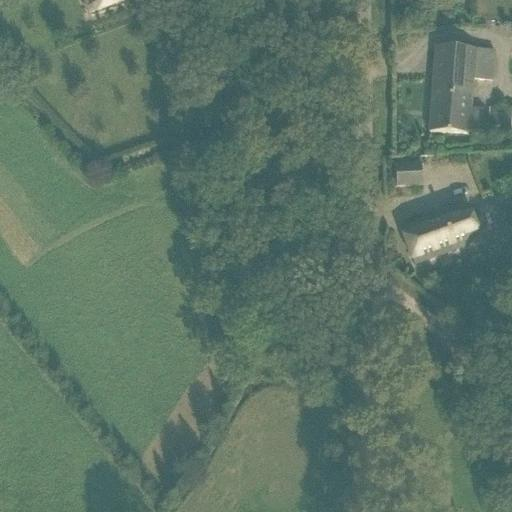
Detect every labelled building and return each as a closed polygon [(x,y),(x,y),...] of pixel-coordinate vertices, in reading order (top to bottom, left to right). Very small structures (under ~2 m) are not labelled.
[(84,0),(90,15),(126,2),(124,0),(84,0)] [(428,134),(471,136),(471,132),(477,132),(477,128),(485,128),(486,110),(472,110),(474,80),(492,81),(494,51),(432,48),(428,134)] [(489,127),(501,127),(500,132),(511,131),(511,109),(489,108),(489,127)] [(396,186),(422,185),(421,164),(395,165),(396,186)] [(414,266),(480,242),(467,205),(400,230),(414,266)]
